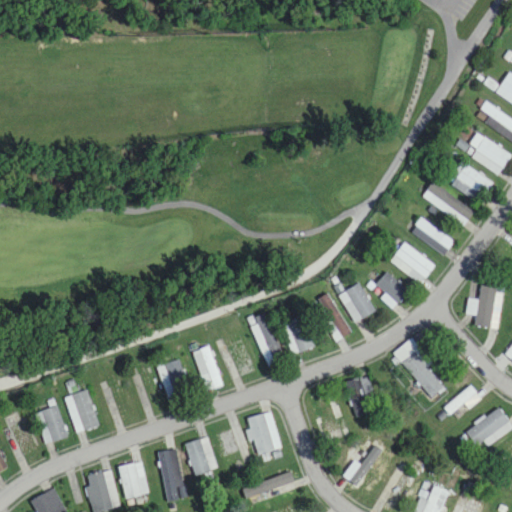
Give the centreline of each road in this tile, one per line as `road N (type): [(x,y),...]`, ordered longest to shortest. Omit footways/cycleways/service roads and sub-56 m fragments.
road 1 (residential): [(0,494),(59,457),(279,382),(397,327),(432,298),(511,188)]
road 2 (residential): [(279,382),(313,470),(355,511)]
road 3 (residential): [(432,298),(470,352),(511,387)]
